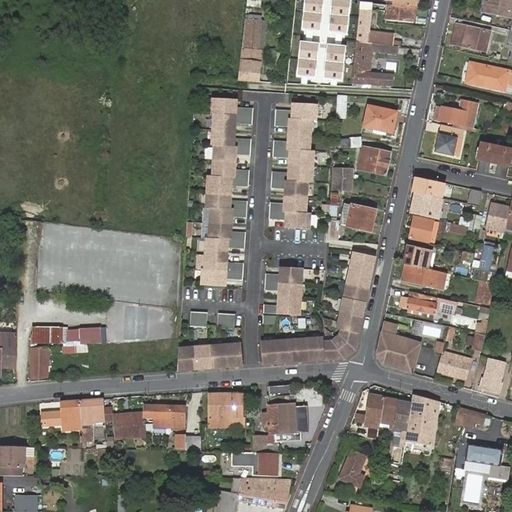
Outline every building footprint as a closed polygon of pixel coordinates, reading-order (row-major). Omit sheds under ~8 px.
[(306,0),(305,28),(323,30),(325,0),(306,0)] [(332,0),(330,31),(349,33),(351,0),(332,0)] [(386,0),(386,6),(387,6),(415,9),(418,9),(419,1),(417,0),(416,0),(386,0)] [(511,0),(495,0),(494,5),(488,3),(485,3),(483,12),(511,17),(511,12),(511,13),(511,8),(511,0)] [(387,6),(386,21),(414,24),(415,9),(387,6)] [(394,35),(369,32),(371,12),(360,11),(359,14),(357,33),(356,43),(393,48),(394,35)] [(260,33),(261,22),(261,18),(246,16),(239,72),(259,74),(260,63),(256,62),(260,33)] [(452,44),(456,45),(460,25),(456,24),(452,44)] [(456,45),(474,49),(475,43),(484,45),(487,32),(460,25),(456,45)] [(475,43),(474,49),(487,53),(492,33),(487,32),(484,45),(475,43)] [(300,40),(297,74),(316,76),(319,42),(300,40)] [(327,43),(324,77),(343,79),(346,45),(327,43)] [(393,48),(356,43),(352,83),(393,86),(394,75),(373,74),(369,74),(372,51),(397,55),(398,48),(393,48)] [(511,69),(472,60),(469,72),(511,82),(511,69)] [(511,82),(469,72),(466,81),(506,90),(507,84),(511,85),(511,82)] [(259,74),(239,73),(238,81),(259,82),(259,74)] [(344,97),(336,97),(335,122),(341,122),(344,97)] [(253,117),(254,108),(237,107),(234,107),(234,100),(213,99),(212,115),(214,115),(253,117)] [(442,108),(439,122),(472,129),(478,105),(462,101),(460,112),(442,108)] [(317,105),(296,104),(296,111),(293,111),(276,110),(276,119),(313,121),(317,121),(317,105)] [(364,128),(392,134),(397,113),(369,107),(364,128)] [(236,124),(253,125),(253,117),(214,115),(213,130),(232,132),(233,124),(236,124)] [(292,128),(292,135),(312,136),(313,121),(276,119),(275,127),(289,128),(292,128)] [(464,131),(441,126),(435,152),(457,157),(464,131)] [(251,148),(252,139),(235,138),(232,138),(232,132),(213,130),(212,146),(214,146),(251,148)] [(312,136),(292,135),(291,142),(289,142),(274,141),(274,149),(311,152),(312,136)] [(478,161),(510,169),(511,159),(511,151),(482,145),(478,161)] [(251,156),(251,148),(214,146),(213,161),(233,163),(234,155),(237,155),(251,156)] [(358,170),(386,176),(391,154),(363,148),(358,170)] [(274,149),(273,158),(290,159),(293,159),(292,166),(313,168),(315,152),(311,152),(274,149)] [(249,180),(250,170),(236,169),(233,169),(233,163),(213,161),(212,177),(249,180)] [(289,173),(272,172),(272,181),(309,183),(313,183),(313,168),(292,166),(292,174),(289,173)] [(335,178),(352,180),(352,171),(335,170),(335,178)] [(249,186),(249,180),(212,177),(209,177),(208,192),(229,193),(229,185),(233,186),(249,186)] [(351,191),(352,180),(335,178),(334,189),(351,191)] [(430,196),(442,199),(443,195),(435,193),(438,183),(414,178),(411,192),(414,193),(430,196)] [(288,197),(308,198),(309,183),(272,181),(271,189),(286,190),(289,190),(288,197)] [(443,195),(445,185),(438,183),(435,193),(443,195)] [(481,192),(470,190),(467,204),(477,207),(481,192)] [(248,210),(248,201),(232,200),(229,200),(229,193),(208,192),(207,208),(210,208),(248,210)] [(430,196),(414,193),(410,213),(438,219),(442,199),(430,196)] [(330,216),(330,221),(337,222),(338,195),(331,194),(330,216)] [(284,205),(270,204),(270,212),(308,214),(308,198),(288,197),(287,206),(284,205)] [(504,235),(510,209),(492,205),(486,228),(486,236),(503,239),(504,235)] [(347,226),(371,231),(375,211),(352,206),(347,226)] [(248,210),(210,208),(209,224),(230,225),(230,217),(233,217),(247,218),(248,210)] [(270,212),(269,220),(286,221),(289,221),(289,229),(310,230),(311,214),(308,214),(270,212)] [(470,215),(468,227),(480,230),(483,217),(470,215)] [(415,219),(410,238),(434,244),(437,228),(438,223),(415,219)] [(468,227),(439,221),(438,223),(437,228),(466,234),(468,227)] [(41,222),(40,235),(87,238),(88,226),(41,222)] [(246,241),(247,234),(232,233),(229,233),(230,225),(209,224),(209,239),(246,241)] [(340,224),(330,224),(329,240),(339,241),(340,224)] [(229,248),(246,250),(246,241),(209,239),(207,239),(206,254),(225,256),(226,248),(229,248)] [(408,247),(404,265),(405,266),(427,271),(431,253),(433,253),(434,247),(424,245),(423,250),(408,247)] [(487,281),(493,249),(484,247),(477,279),(487,281)] [(370,265),(374,266),(375,258),(354,253),(350,268),(369,272),(370,265)] [(244,273),(245,264),(228,263),(225,263),(225,256),(206,254),(205,270),(244,273)] [(443,285),(446,275),(427,271),(405,266),(402,282),(443,291),(443,285)] [(284,268),(283,276),(280,276),(266,275),(265,282),(303,285),(304,269),(303,270),(284,268)] [(367,279),(369,272),(350,268),(346,283),(369,288),(371,280),(367,279)] [(244,281),(244,273),(205,270),(204,270),(203,286),(224,287),(224,280),(227,280),(244,281)] [(282,292),(282,299),(302,300),(303,285),(265,282),(265,291),(279,292),(282,292)] [(364,296),(367,296),(369,288),(346,283),(342,298),(362,303),(364,296)] [(409,299),(401,298),(399,308),(433,316),(434,311),(454,316),(456,303),(410,293),(409,299)] [(490,305),(492,297),(479,295),(477,302),(490,305)] [(361,309),(362,303),(342,298),(338,313),(341,314),(362,319),(364,310),(361,309)] [(302,300),(282,299),(281,307),(264,306),(264,314),(301,316),(302,300)] [(199,313),(192,313),(191,327),(198,328),(199,313)] [(207,313),(199,313),(198,328),(206,328),(207,313)] [(227,315),(220,314),(219,329),(227,329),(227,315)] [(330,343),(323,343),(324,362),(343,361),(355,352),(362,319),(341,314),(340,319),(330,343)] [(263,324),(263,325),(277,325),(278,317),(263,316),(263,324)] [(485,336),(488,321),(482,320),(481,323),(479,335),(485,336)] [(397,327),(383,323),(376,356),(382,368),(411,376),(420,347),(394,338),(397,327)] [(424,325),(422,334),(439,337),(441,329),(424,325)] [(100,328),(79,329),(79,341),(79,345),(101,344),(100,328)] [(63,329),(33,329),(32,345),(66,344),(66,342),(66,330),(66,329),(63,329)] [(79,341),(79,329),(66,330),(66,342),(79,341)] [(0,364),(13,365),(15,333),(0,332),(0,364)] [(450,332),(446,343),(451,344),(454,333),(450,332)] [(481,352),(485,336),(479,335),(477,334),(476,334),(472,351),(481,352)] [(308,341),(309,360),(316,360),(316,363),(324,362),(323,343),(323,340),(308,341)] [(302,360),(309,360),(308,341),(292,342),(294,364),(302,364),(302,360)] [(443,353),(445,342),(437,341),(435,352),(443,353)] [(276,343),(278,362),(285,362),(286,365),(294,364),(292,342),(276,343)] [(271,363),(278,362),(276,343),(261,344),(263,367),(272,366),(271,363)] [(47,346),(31,347),(30,382),(47,380),(47,376),(44,376),(44,359),(47,359),(47,346)] [(235,366),(235,369),(243,368),(242,346),(226,347),(228,366),(235,366)] [(221,366),(228,366),(226,347),(211,348),(213,370),(221,370),(221,366)] [(195,349),(197,368),(204,367),(204,371),(213,370),(211,348),(195,349)] [(190,368),(197,368),(195,349),(179,350),(177,373),(190,372),(190,368)] [(436,370),(437,352),(425,350),(424,369),(436,370)] [(444,360),(469,366),(470,362),(446,354),(445,356),(444,360)] [(464,382),(469,366),(444,360),(445,356),(442,355),(437,374),(464,382)] [(489,361),(484,379),(483,379),(480,390),(499,395),(502,384),(500,384),(505,366),(489,361)] [(309,435),(307,408),(294,409),(293,396),(287,397),(286,388),(268,389),(269,399),(268,399),(269,416),(263,416),(263,428),(269,428),(270,437),(267,440),(254,441),(253,455),(278,456),(280,456),(280,447),(276,447),(275,445),(301,444),(301,435),(309,435)] [(233,403),(233,395),(208,395),(209,425),(210,428),(244,427),(244,403),(233,403)] [(363,428),(379,431),(380,426),(384,399),(369,397),(366,416),(364,425),(363,428)] [(412,397),(411,404),(406,438),(405,443),(432,447),(439,404),(412,397)] [(384,399),(380,426),(389,428),(388,436),(393,437),(393,436),(398,402),(384,399)] [(93,443),(92,424),(91,420),(105,419),(105,409),(104,400),(80,402),(82,430),(83,438),(83,448),(86,448),(86,443),(93,443)] [(80,402),(61,403),(62,412),(42,414),(43,427),(77,425),(77,430),(82,430),(80,402)] [(398,402),(393,436),(406,438),(411,404),(398,402)] [(145,406),(146,419),(154,420),(154,428),(186,429),(186,408),(171,407),(145,406)] [(105,419),(106,421),(113,421),(113,409),(105,409),(105,419)] [(459,410),(455,425),(464,427),(469,412),(459,410)] [(483,426),(486,417),(470,413),(469,412),(464,427),(471,429),(473,423),(483,426)] [(364,425),(366,416),(357,415),(355,423),(364,425)] [(146,420),(115,416),(116,439),(147,437),(146,420)] [(200,438),(175,437),(174,451),(198,452),(200,438)] [(466,462),(500,467),(503,451),(468,445),(466,462)] [(2,476),(23,476),(24,458),(34,458),(34,448),(25,448),(0,447),(0,456),(2,456),(1,467),(3,467),(2,476)] [(69,448),(68,465),(83,466),(84,449),(69,448)] [(100,464),(108,464),(108,450),(100,450),(100,464)] [(353,452),(340,480),(348,484),(360,489),(364,479),(358,476),(367,459),(353,452)] [(231,455),(231,468),(253,469),(252,477),(278,479),(278,456),(253,455),(233,455),(231,455)] [(373,471),(372,479),(384,481),(386,482),(387,474),(373,471)] [(400,476),(387,474),(386,482),(399,484),(400,476)] [(384,481),(372,479),(370,485),(383,487),(384,481)] [(240,494),(219,490),(220,506),(220,511),(236,511),(238,501),(284,510),(290,481),(242,480),(240,494)] [(360,489),(348,484),(345,489),(356,495),(360,489)] [(37,511),(38,497),(14,497),(14,511),(37,511)]
